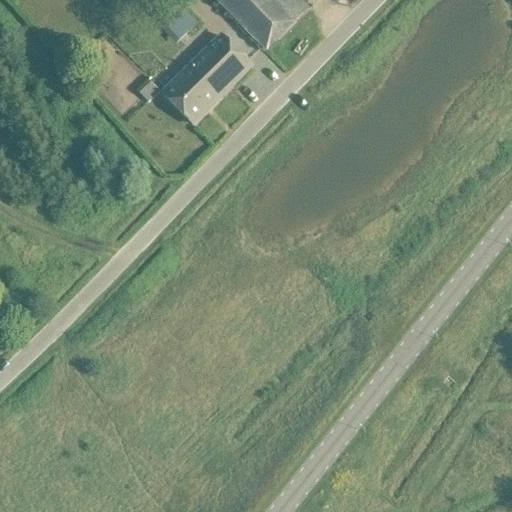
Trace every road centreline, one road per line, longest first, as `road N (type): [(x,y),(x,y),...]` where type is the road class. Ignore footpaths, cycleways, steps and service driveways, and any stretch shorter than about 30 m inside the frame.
road 1 (unclassified): [(0,383),(217,173),(373,0)]
road 2 (unclassified): [(282,511),(511,220)]
